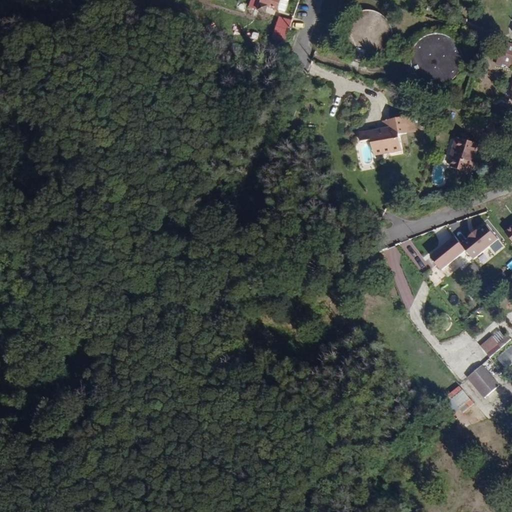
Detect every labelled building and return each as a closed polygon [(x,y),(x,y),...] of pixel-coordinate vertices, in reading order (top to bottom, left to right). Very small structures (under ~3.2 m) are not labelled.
[(162,0),(155,23),(175,30),(178,21),(173,20),(179,0),(177,0),(162,0)] [(274,17),(276,11),(284,11),(288,0),(251,0),(249,8),(274,17)] [(397,39),(397,35),(397,34),(397,30),(396,25),(393,21),(392,19),(390,16),(384,11),(380,10),(378,9),(374,8),(369,8),(364,9),(359,11),(357,12),(353,15),(351,17),(348,21),(347,24),(346,26),(345,31),(345,35),(345,38),(346,41),(348,47),(350,50),(353,53),(358,57),(362,59),(365,60),(368,60),(373,60),(378,60),(382,58),(385,56),(388,54),(390,52),(392,50),(394,48),(396,43),(397,39)] [(286,24),(296,27),(298,19),(287,15),(284,22),(286,24)] [(464,15),(461,22),(473,26),(475,18),(464,15)] [(466,61),(466,57),(466,56),(466,53),(465,50),(463,45),(461,42),(460,39),(458,38),(456,36),(453,34),(451,33),(448,32),(445,31),(443,31),(438,31),(433,32),(428,34),(427,34),(423,38),(420,40),(418,44),(416,48),(414,53),(414,59),(415,61),(415,64),(417,68),(420,72),(421,74),(423,76),(428,79),(432,81),(437,82),(442,82),(447,82),(449,81),(451,80),(453,79),(457,76),(459,74),(462,70),(464,66),(466,61)] [(495,63),(510,68),(511,62),(511,43),(503,40),(495,63)] [(418,107),(398,108),(398,115),(366,117),(367,128),(379,127),(379,138),(408,139),(407,123),(418,123),(418,107)] [(455,150),(457,151),(454,161),(474,169),(478,157),(475,156),(478,148),(479,149),(482,139),(462,131),(455,150)] [(482,223),(459,243),(473,260),(497,240),(482,223)] [(464,252),(452,237),(429,255),(441,271),(464,252)] [(482,265),(503,248),(498,241),(477,258),(482,265)] [(492,335),(480,346),(490,358),(502,347),(492,335)] [(511,345),(510,344),(495,358),(507,370),(511,365),(511,345)] [(499,386),(482,366),(466,380),(483,400),(499,386)] [(459,385),(447,395),(463,414),(475,404),(459,385)]
